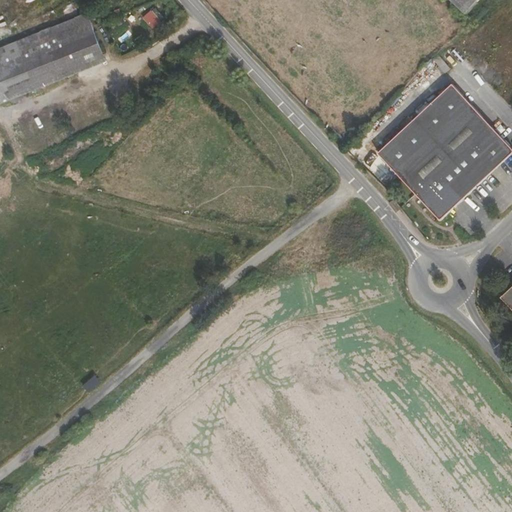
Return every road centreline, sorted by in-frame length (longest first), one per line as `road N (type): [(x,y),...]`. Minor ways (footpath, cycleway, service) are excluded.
road 1 (track): [(0,480),(276,236),(358,183)]
road 2 (track): [(276,236),(42,188),(0,121)]
road 3 (secondary): [(397,228),(188,0)]
